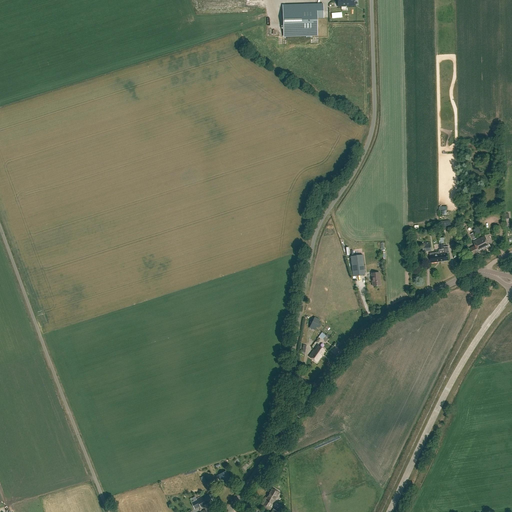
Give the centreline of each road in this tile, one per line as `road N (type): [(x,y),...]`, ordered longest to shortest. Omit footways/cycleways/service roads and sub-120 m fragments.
road 1 (unclassified): [(315,389),(293,365),(293,343),(313,239),(361,158),(372,122),(371,0)]
road 2 (unclassified): [(107,511),(0,227)]
road 3 (tertiary): [(388,511),(459,367),(511,292)]
road 4 (unclassified): [(484,271),(381,318),(315,389)]
